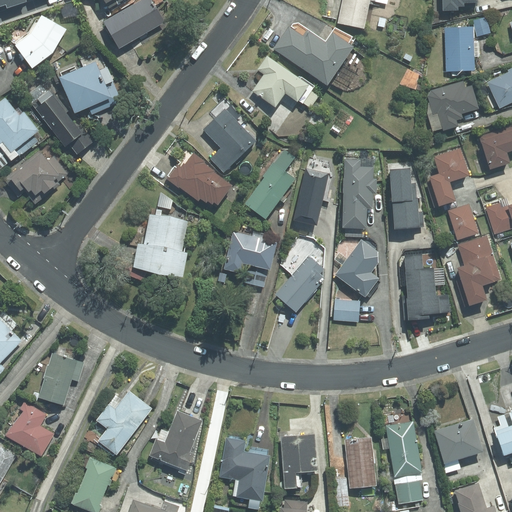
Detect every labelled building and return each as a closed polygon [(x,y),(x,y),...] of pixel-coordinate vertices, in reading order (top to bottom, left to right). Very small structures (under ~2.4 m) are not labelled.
[(166,23),(152,0),(138,0),(105,20),(122,49),(166,23)] [(370,0),(343,0),(338,24),(364,30),(370,0)] [(67,30),(40,15),(31,34),(16,46),(34,69),(57,50),(67,30)] [(478,41),(475,41),(475,37),(491,32),(486,16),(470,21),(472,28),(443,28),(443,72),(475,72),(475,57),(478,57),(478,41)] [(302,36),(290,27),(273,50),(327,88),(355,50),(333,34),(326,43),(307,30),(302,36)] [(310,87),(268,56),(257,71),(264,77),(252,93),(274,109),(285,94),(298,104),(310,87)] [(112,99),(94,61),(59,77),(77,115),(112,99)] [(511,104),(511,68),(486,82),(500,111),(511,104)] [(421,76),(407,70),(401,86),(414,92),(421,76)] [(465,90),(462,81),(426,94),(433,114),(438,112),(445,131),(457,127),(455,122),(465,118),(463,114),(479,108),(472,88),(465,90)] [(95,142),(51,89),(31,106),(64,150),(70,145),(78,155),(95,142)] [(19,113),(7,98),(0,103),(0,139),(3,144),(11,153),(15,150),(39,131),(23,111),(19,113)] [(355,117),(342,107),(336,115),(349,124),(355,117)] [(257,141),(226,108),(203,131),(222,148),(209,162),(222,175),(257,141)] [(511,124),(475,137),(487,173),(510,165),(506,155),(511,153),(511,124)] [(469,176),(459,148),(433,157),(439,174),(424,179),(433,208),(454,201),(448,183),(469,176)] [(47,162),(39,151),(2,180),(19,200),(27,193),(35,203),(69,176),(54,157),(47,162)] [(232,188),(194,153),(184,165),(181,162),(167,179),(197,203),(200,199),(214,210),(232,188)] [(361,160),(343,159),(339,229),(367,231),(368,208),(372,208),(373,195),(378,196),(379,179),(372,179),(372,166),(360,165),(361,160)] [(296,178),(272,161),(244,203),(268,219),(296,178)] [(408,166),(388,168),(394,230),(428,227),(424,197),(411,198),(408,166)] [(328,172),(304,167),(293,222),(317,227),(328,172)] [(173,202),(162,191),(158,207),(172,211),(173,202)] [(499,202),(485,207),(495,235),(511,229),(511,204),(501,208),(499,202)] [(478,234),(469,205),(447,213),(456,241),(478,234)] [(188,220),(150,213),(145,245),(137,244),(133,269),(184,278),(188,254),(182,253),(188,220)] [(277,243),(232,231),(222,270),(242,275),(240,283),(263,289),(267,270),(270,271),(277,243)] [(501,281),(485,237),(457,246),(463,264),(456,266),(460,278),(454,280),(463,308),(487,300),(483,287),(501,281)] [(378,250),(361,238),(334,274),(368,299),(381,281),(370,273),(378,264),(378,250)] [(422,253),(404,254),(406,296),(401,296),(402,320),(452,318),(451,295),(435,295),(434,267),(423,267),(422,253)] [(319,277),(325,269),(307,256),(276,296),(297,313),(323,280),(319,277)] [(361,300),(333,298),(332,320),(359,322),(361,300)] [(0,366),(24,339),(0,317),(0,366)] [(85,362),(52,353),(38,398),(65,406),(73,379),(80,381),(85,362)] [(154,409),(129,389),(116,406),(110,401),(95,420),(107,429),(98,440),(117,455),(154,409)] [(48,415),(21,396),(12,410),(18,413),(4,435),(40,458),(55,434),(41,426),(48,415)] [(511,409),(510,410),(511,416),(511,423),(489,431),(498,458),(511,453),(511,409)] [(203,421),(178,411),(166,442),(157,439),(149,458),(188,473),(195,456),(190,454),(203,421)] [(472,418),(433,429),(442,458),(439,459),(444,474),(462,468),(459,458),(482,451),(472,418)] [(413,420),(386,424),(395,479),(422,474),(413,420)] [(246,440),(226,436),(218,479),(233,482),(231,498),(249,501),(248,508),(259,510),(260,504),(263,505),(272,457),(244,452),(246,440)] [(315,436),(281,436),(286,489),(301,488),(299,472),(318,470),(315,436)] [(356,442),(346,443),(350,488),(377,485),(373,436),(355,437),(356,442)] [(0,482),(16,455),(1,447),(0,449),(0,482)] [(99,504),(107,484),(110,485),(117,470),(89,459),(85,469),(88,470),(78,493),(76,492),(71,504),(91,511),(100,511),(103,505),(99,504)] [(422,474),(395,479),(399,504),(424,499),(420,480),(424,479),(423,474),(422,474)] [(347,478),(335,479),(336,509),(348,508),(347,478)] [(479,482),(453,490),(459,511),(498,511),(496,503),(485,506),(479,482)] [(306,511),(307,499),(281,498),(280,511),(306,511)] [(169,511),(133,499),(129,511),(169,511)]
